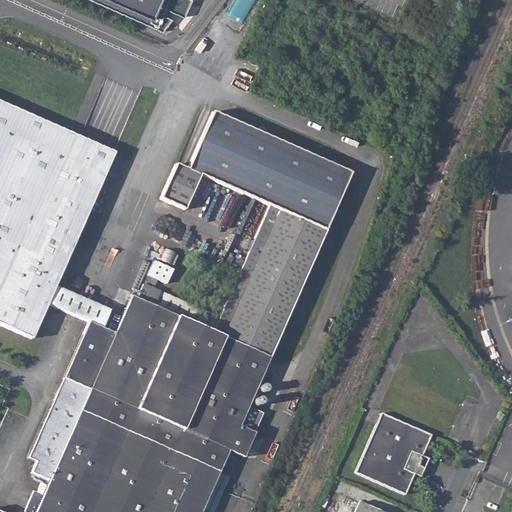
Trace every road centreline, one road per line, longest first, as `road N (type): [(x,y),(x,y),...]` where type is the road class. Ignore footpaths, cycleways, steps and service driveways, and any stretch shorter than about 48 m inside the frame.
road 1 (unknown): [(511,175),(495,258),(498,308),(511,343)]
road 2 (unclassified): [(445,511),(493,399)]
